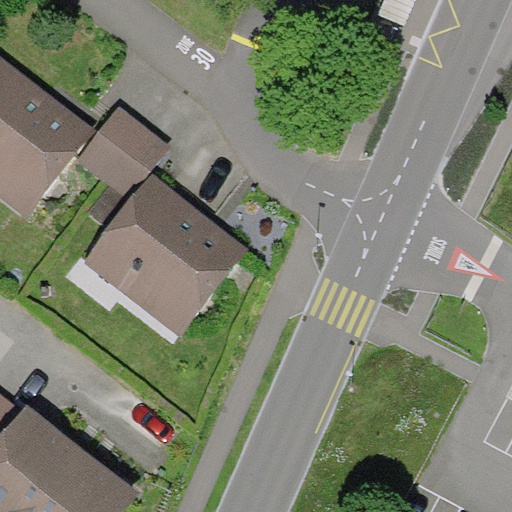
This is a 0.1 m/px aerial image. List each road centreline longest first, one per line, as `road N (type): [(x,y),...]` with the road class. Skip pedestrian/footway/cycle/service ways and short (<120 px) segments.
road 1 (residential): [(385,217),(318,187),(110,0)]
road 2 (unclassified): [(385,217),(259,511)]
road 3 (unclassified): [(486,0),(385,217)]
